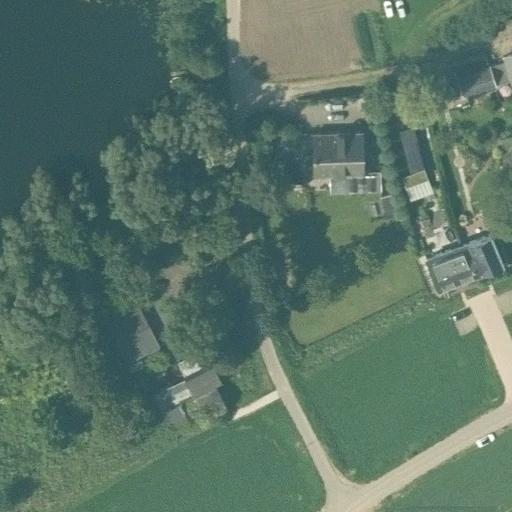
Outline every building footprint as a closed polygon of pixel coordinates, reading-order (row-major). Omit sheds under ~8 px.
[(494,84),(511,79),(511,83),(511,51),(500,55),(502,60),(488,64),(494,84)] [(488,64),(455,74),(461,94),(494,84),(488,64)] [(307,173),(312,173),(312,174),(363,172),(362,131),(311,133),(312,157),(307,157),(304,160),(304,170),(307,173)] [(401,176),(409,198),(431,189),(423,168),(401,176)] [(469,242),(481,273),(503,265),(491,234),(469,242)] [(448,250),(460,281),(481,273),(469,242),(448,250)] [(460,281),(448,250),(426,259),(438,290),(460,281)] [(137,302),(105,318),(126,361),(158,345),(137,302)] [(172,312),(187,342),(200,335),(185,306),(172,312)] [(213,382),(219,379),(201,343),(175,356),(189,385),(172,387),(170,384),(153,392),(164,415),(180,407),(187,420),(203,412),(208,421),(228,411),(215,386),(213,382)]
